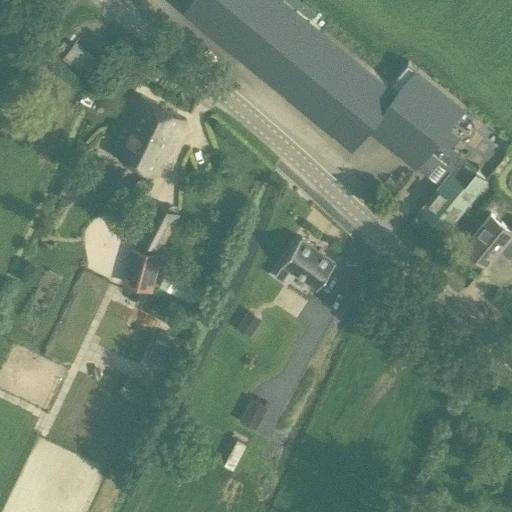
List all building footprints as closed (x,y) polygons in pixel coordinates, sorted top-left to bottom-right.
[(289,0),(192,0),(186,8),(352,146),(369,126),(428,175),(460,136),(448,126),(465,106),(409,60),(390,83),(289,0)] [(311,17),(317,10),(304,0),(303,0),(304,0),(298,7),(311,17)] [(71,47),(64,41),(57,49),(64,55),(64,56),(81,70),(84,66),(92,72),(100,63),(92,56),(75,42),(71,47)] [(159,175),(187,119),(141,95),(113,151),(159,175)] [(477,170),(479,167),(478,167),(476,169),(460,156),(461,153),(447,169),(451,172),(422,209),(446,228),(487,178),(477,170)] [(161,248),(179,212),(158,201),(139,236),(161,248)] [(492,213),(466,245),(488,264),(500,249),(510,257),(511,254),(511,228),(511,229),(492,213)] [(283,279),(291,267),(319,286),(327,274),(330,275),(337,265),(334,263),(336,259),(301,236),(283,262),(284,262),(276,274),(283,279)] [(137,248),(127,285),(149,291),(159,254),(137,248)] [(166,272),(160,284),(189,298),(195,286),(166,272)] [(250,334),(260,319),(248,311),(239,326),(250,334)] [(176,357),(184,340),(159,330),(147,357),(160,362),(165,352),(176,357)] [(242,419),(256,427),(266,406),(253,399),(242,419)] [(238,438),(225,463),(234,467),(247,443),(238,438)]
